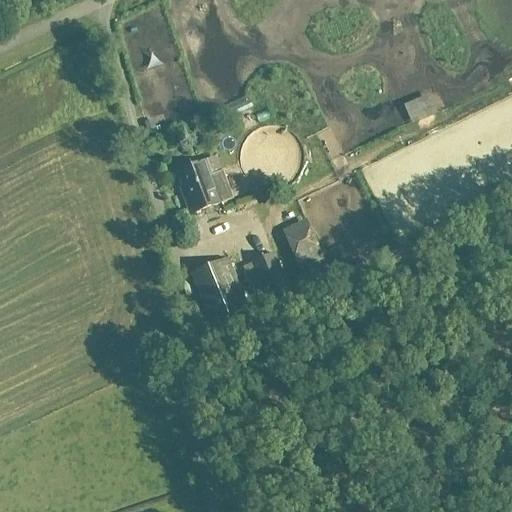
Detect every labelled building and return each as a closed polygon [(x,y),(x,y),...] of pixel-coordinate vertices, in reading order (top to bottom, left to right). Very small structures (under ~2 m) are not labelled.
[(191,216),(221,205),(205,163),(178,173),(187,197),(184,198),(191,216)] [(325,266),(311,231),(286,241),(301,276),(325,266)] [(290,294),(275,253),(251,262),(252,265),(263,294),(267,303),(290,294)] [(209,325),(247,311),(228,261),(190,275),(209,325)] [(252,265),(242,269),(253,298),(263,294),(252,265)]
